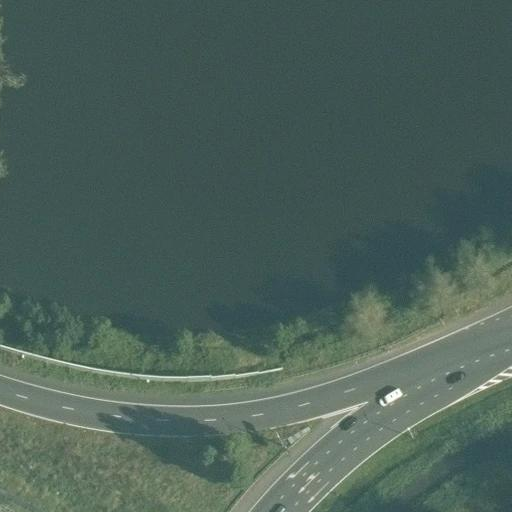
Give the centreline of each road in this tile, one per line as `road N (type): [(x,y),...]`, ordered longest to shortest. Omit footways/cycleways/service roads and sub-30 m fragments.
road 1 (motorway): [(397,386),(160,416),(0,384)]
road 2 (trunk): [(397,386),(276,511)]
